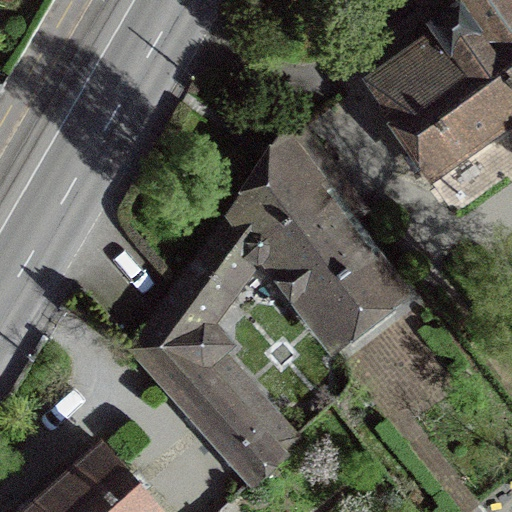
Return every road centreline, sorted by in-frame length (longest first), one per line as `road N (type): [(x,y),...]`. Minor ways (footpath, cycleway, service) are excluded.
road 1 (primary): [(0,306),(180,0)]
road 2 (track): [(511,202),(456,246),(317,78)]
